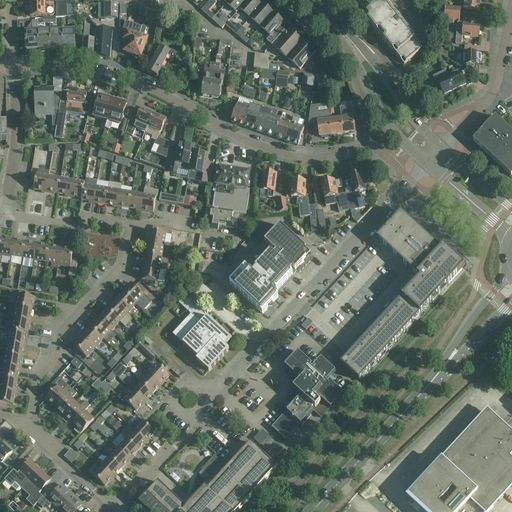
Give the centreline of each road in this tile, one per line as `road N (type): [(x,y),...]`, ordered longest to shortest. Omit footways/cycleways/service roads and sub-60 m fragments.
road 1 (residential): [(424,162),(113,510)]
road 2 (residential): [(28,425),(40,362),(52,362),(59,335),(124,268),(130,224),(85,217),(83,228),(4,213)]
road 3 (residential): [(368,145),(302,158),(248,142),(127,79),(13,68)]
road 4 (tertiary): [(299,0),(340,39),(383,117),(424,162)]
road 5 (secondary): [(310,511),(445,362)]
road 6 (tertiary): [(438,146),(360,44),(311,0)]
road 7 (residential): [(4,213),(16,137),(13,68)]
road 8 (residential): [(113,510),(28,425)]
road 9 (tertiary): [(424,162),(507,248)]
